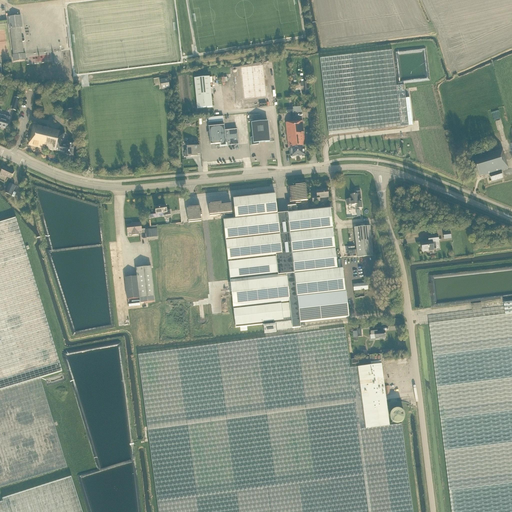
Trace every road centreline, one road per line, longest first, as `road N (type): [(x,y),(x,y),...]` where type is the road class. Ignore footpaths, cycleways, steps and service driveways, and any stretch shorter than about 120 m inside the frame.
road 1 (secondary): [(376,168),(103,188),(0,151)]
road 2 (unclassified): [(433,511),(404,279),(383,203)]
road 3 (secondary): [(511,219),(387,170)]
